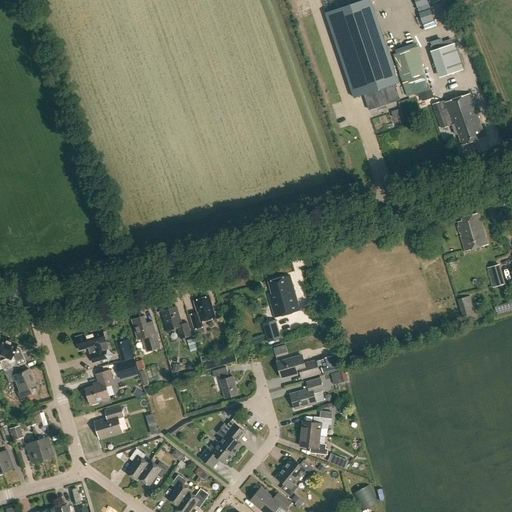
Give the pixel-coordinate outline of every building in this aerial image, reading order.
[(364,0),(330,12),(328,12),(356,97),(359,97),(364,95),(369,111),(400,100),(395,84),(366,0),(364,0)] [(426,24),(448,18),(446,11),(424,17),(426,24)] [(455,43),(431,51),(439,78),(463,70),(455,43)] [(416,47),(393,55),(408,97),(419,93),(430,90),(425,74),(417,51),(416,47)] [(419,93),(422,102),(434,98),(431,89),(430,90),(419,93)] [(459,133),(463,145),(485,137),(470,93),(434,106),(442,128),(452,125),(453,126),(454,125),(457,134),(459,133)] [(391,112),(393,118),(402,115),(400,109),(391,112)] [(488,245),(479,213),(462,218),(463,221),(458,222),(459,227),(458,227),(465,252),(488,245)] [(499,266),(486,269),(492,289),(505,285),(499,266)] [(290,275),(288,276),(268,282),(272,294),(268,295),(275,318),(300,311),(290,275)] [(197,313),(190,315),(194,329),(196,336),(205,333),(203,327),(201,322),(215,318),(209,296),(194,301),(197,313)] [(470,296),(457,299),(464,321),(476,318),(470,296)] [(511,304),(497,308),(498,315),(511,311),(511,304)] [(181,324),(176,306),(162,310),(168,331),(177,328),(181,339),(191,336),(187,322),(181,324)] [(138,340),(142,338),(146,352),(160,348),(153,321),(147,323),(144,316),(132,319),(138,340)] [(281,338),(276,320),(262,324),(268,342),(281,338)] [(80,350),(89,347),(91,354),(90,354),(93,362),(105,359),(102,349),(107,347),(102,330),(76,337),(80,350)] [(0,361),(0,362),(4,371),(17,366),(13,356),(14,354),(13,353),(17,344),(8,340),(7,341),(1,338),(0,340),(0,355),(6,358),(6,359),(0,361)] [(131,355),(126,339),(116,342),(121,358),(131,355)] [(281,377),(288,376),(300,372),(302,378),(319,373),(318,370),(316,361),(304,364),(302,356),(277,363),(281,377)] [(316,361),(318,370),(322,369),(323,373),(338,369),(334,356),(316,361)] [(117,363),(115,363),(118,374),(129,371),(130,376),(137,374),(132,358),(126,360),(117,363)] [(140,371),(147,369),(145,360),(138,362),(140,371)] [(17,366),(4,371),(9,384),(15,381),(19,391),(17,392),(20,399),(32,394),(29,388),(35,386),(32,379),(33,379),(29,369),(20,373),(17,366)] [(229,377),(226,367),(213,371),(214,377),(219,376),(225,398),(238,395),(233,376),(229,377)] [(90,405),(102,401),(103,406),(111,403),(107,387),(114,384),(110,370),(96,374),(99,384),(87,388),(90,395),(87,395),(90,405)] [(345,370),(339,371),(342,382),(348,381),(345,370)] [(144,371),(140,372),(144,386),(149,385),(144,371)] [(323,390),(320,378),(307,382),(309,389),(290,394),(295,410),(317,403),(314,393),(323,390)] [(180,391),(186,390),(184,383),(178,385),(180,391)] [(136,389),(133,395),(141,399),(144,393),(136,389)] [(117,417),(123,415),(121,407),(106,412),(108,419),(95,423),(100,438),(122,431),(117,417)] [(42,421),(40,413),(38,408),(28,411),(30,417),(24,419),(27,426),(42,421)] [(154,413),(147,415),(153,434),(159,432),(160,432),(154,413)] [(302,434),(320,436),(321,428),(328,429),(328,424),(331,425),(331,419),(317,417),(316,423),(303,421),(302,434)] [(169,433),(172,436),(187,425),(192,423),(191,420),(185,422),(169,433)] [(259,431),(264,424),(258,420),(253,427),(259,431)] [(223,438),(219,443),(233,454),(241,445),(233,438),(237,434),(224,423),(217,433),(223,438)] [(23,437),(19,425),(9,429),(12,440),(23,437)] [(0,428),(0,430),(5,443),(11,441),(5,426),(0,428)] [(320,436),(302,434),(300,446),(313,448),(312,453),(327,455),(328,449),(325,449),(326,444),(319,444),(320,436)] [(47,437),(36,440),(43,460),(54,457),(47,437)] [(43,460),(36,440),(25,444),(32,464),(43,460)] [(233,454),(219,443),(215,448),(211,445),(201,458),(212,467),(219,459),(225,464),(233,454)] [(137,481),(139,478),(138,478),(149,463),(143,459),(145,455),(137,449),(129,459),(134,462),(127,473),(137,481)] [(6,450),(0,452),(0,465),(3,473),(13,469),(6,450)] [(341,464),(342,462),(344,459),(331,454),(328,462),(340,467),(341,464)] [(292,458),(284,468),(298,479),(306,470),(310,473),(313,468),(304,460),(300,465),(292,458)] [(138,478),(139,478),(149,485),(156,474),(161,478),(169,468),(160,462),(157,465),(151,461),(149,463),(138,478)] [(321,464),(317,469),(322,473),(326,468),(321,464)] [(298,479),(284,468),(276,477),(284,484),(281,488),(290,496),(298,487),(294,484),(298,479)] [(204,472),(201,477),(206,481),(209,476),(204,472)] [(189,492),(191,489),(184,485),(187,481),(178,475),(171,485),(176,488),(168,499),(178,506),(189,492)] [(199,509),(206,499),(209,494),(201,488),(198,492),(195,496),(189,492),(178,506),(176,509),(180,511),(189,511),(194,505),(199,509)] [(264,511),(275,511),(281,506),(285,510),(290,504),(278,494),(273,499),(261,488),(251,500),(264,511)] [(295,494),(291,499),(296,503),(295,504),(300,508),(302,506),(301,505),(304,502),(295,494)]
